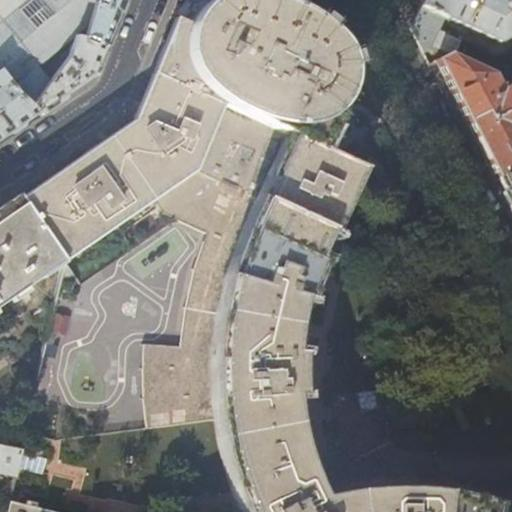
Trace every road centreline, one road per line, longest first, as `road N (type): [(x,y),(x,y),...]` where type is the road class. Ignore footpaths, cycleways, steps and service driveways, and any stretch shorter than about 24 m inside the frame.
road 1 (residential): [(386,0),(386,24),(511,273)]
road 2 (residential): [(0,168),(111,93),(150,0)]
